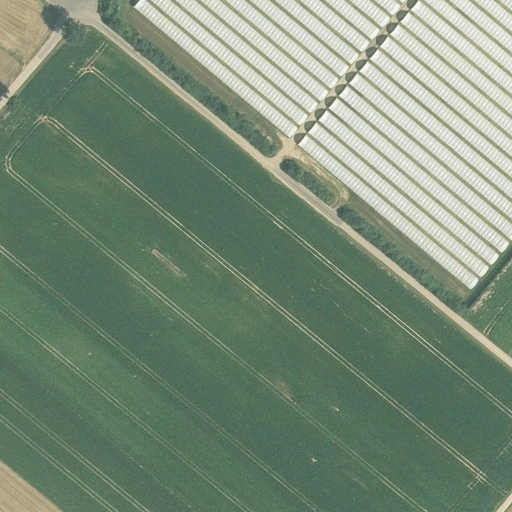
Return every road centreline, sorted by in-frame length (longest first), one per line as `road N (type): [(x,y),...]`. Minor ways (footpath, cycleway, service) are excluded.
road 1 (unclassified): [(511,366),(80,11)]
road 2 (track): [(0,109),(74,17),(48,0)]
